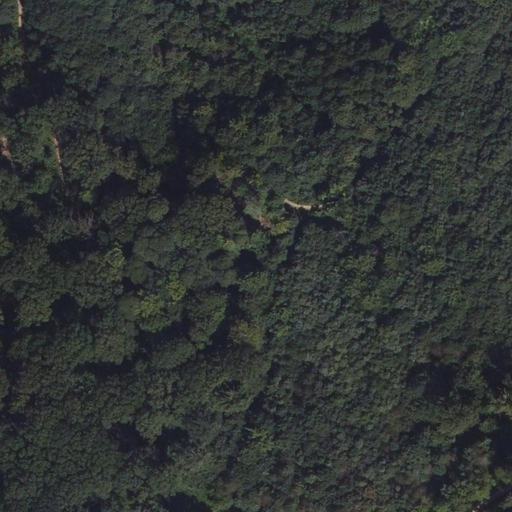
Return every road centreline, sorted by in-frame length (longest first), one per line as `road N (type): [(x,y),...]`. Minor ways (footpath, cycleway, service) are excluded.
road 1 (track): [(435,83),(360,180),(336,202),(311,208),(288,203),(258,171),(241,168),(199,192),(158,193),(90,130),(61,135)]
road 2 (track): [(61,135),(136,511)]
road 3 (track): [(61,135),(25,56),(21,0)]
